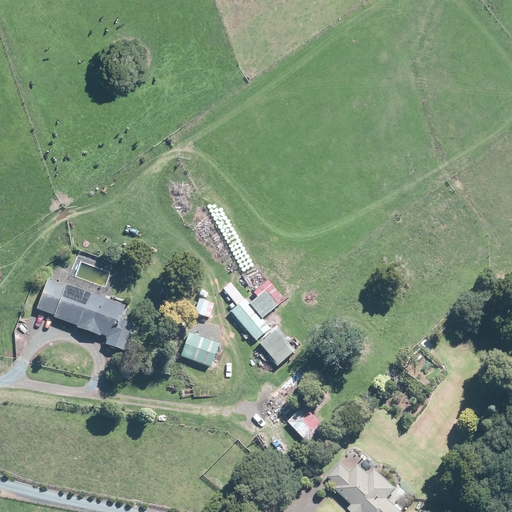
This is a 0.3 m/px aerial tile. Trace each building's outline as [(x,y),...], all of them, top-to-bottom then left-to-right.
[(126,304),(45,280),(36,308),(53,314),(52,318),(78,326),(77,329),(122,343),(128,322),(122,320),(126,304)] [(236,304),(228,312),(255,342),(270,328),(260,318),(275,305),(277,308),(285,301),(266,281),(253,293),(257,298),(249,305),(229,283),(223,289),(236,304)] [(213,304),(196,298),(191,313),(208,319),(213,304)] [(296,351),(275,329),(259,344),(280,366),(296,351)] [(211,368),(218,344),(188,335),(181,359),(211,368)] [(306,406),(288,423),(310,446),(328,429),(306,406)] [(402,511),(387,498),(396,489),(374,469),(368,475),(356,464),(350,471),(341,463),(328,477),(337,486),(335,489),(351,504),(347,509),(350,511),(402,511)]
